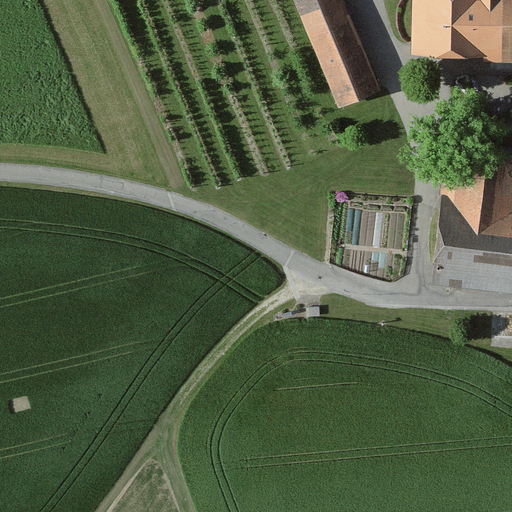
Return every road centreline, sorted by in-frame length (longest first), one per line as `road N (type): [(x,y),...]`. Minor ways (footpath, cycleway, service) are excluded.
road 1 (unclassified): [(511,303),(431,302),(335,286),(198,213),(0,173)]
road 2 (unknown): [(431,302),(420,141),(366,0)]
road 3 (track): [(161,425),(223,348),(314,277)]
